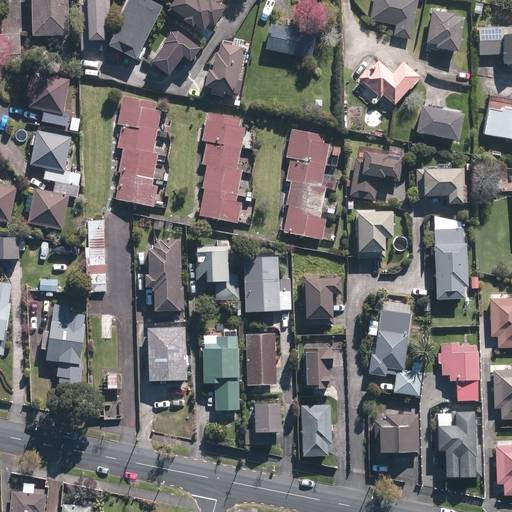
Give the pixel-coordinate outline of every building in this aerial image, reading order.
[(26,0),(29,40),(66,38),(63,0),(26,0)] [(80,0),(81,5),(77,5),(79,54),(102,53),(101,30),(103,30),(103,25),(109,25),(107,0),(80,0)] [(158,10),(138,0),(128,0),(127,5),(124,3),(113,24),(116,25),(103,50),(131,64),(158,10)] [(190,0),(191,1),(189,0),(171,0),(164,13),(179,23),(178,25),(188,31),(189,29),(199,35),(204,26),(210,29),(224,7),(220,5),(222,3),(217,0),(200,0),(201,0),(200,0),(195,0),(196,0),(195,0),(190,0)] [(415,0),(371,0),(367,22),(394,27),(392,37),(408,41),(415,0)] [(460,18),(428,12),(423,46),(432,47),(431,51),(452,55),(453,51),(460,18)] [(285,30),(267,27),(262,51),(309,61),(314,34),(285,28),(285,30)] [(511,28),(476,30),(477,57),(499,56),(499,67),(506,68),(511,66),(511,28)] [(21,35),(0,35),(0,55),(21,55),(21,35)] [(160,48),(146,66),(164,79),(178,60),(186,65),(194,54),(196,52),(173,35),(166,36),(158,47),(160,48)] [(239,52),(215,47),(213,57),(211,57),(207,74),(204,73),(200,90),(207,92),(206,97),(220,100),(220,97),(226,98),(227,92),(230,92),(239,52)] [(388,76),(375,64),(366,74),(363,72),(355,81),(377,100),(379,98),(390,107),(414,80),(398,65),(388,76)] [(62,116),(70,81),(29,72),(23,98),(28,99),(26,110),(42,114),(39,123),(64,129),(67,117),(62,116)] [(154,104),(121,97),(115,127),(119,128),(115,149),(121,150),(116,174),(119,175),(114,202),(151,209),(155,188),(150,187),(156,156),(151,155),(159,113),(153,111),(154,104)] [(484,111),(479,136),(511,142),(511,125),(510,125),(511,114),(511,110),(494,107),(484,111)] [(459,118),(417,109),(411,136),(454,144),(459,118)] [(239,120),(205,113),(199,143),(205,144),(201,166),(204,166),(199,190),(202,191),(196,218),(235,226),(240,205),(234,204),(240,172),(235,170),(243,130),(237,129),(239,120)] [(79,118),(69,117),(67,134),(77,135),(79,118)] [(323,137),(290,130),(284,160),(288,160),(283,182),(288,183),(284,207),(287,207),(281,235),(319,242),(323,221),(318,220),(324,188),(319,187),(327,146),(321,145),(323,137)] [(27,167),(44,171),(42,181),(53,183),(51,195),(31,190),(24,224),(60,232),(67,199),(75,200),(80,175),(62,172),(69,141),(34,133),(27,167)] [(383,159),(360,155),(359,161),(353,160),(347,197),(372,202),(376,181),(379,181),(379,179),(391,181),(394,164),(382,162),(383,159)] [(461,170),(414,170),(415,190),(418,190),(418,199),(443,199),(443,207),(457,206),(457,189),(461,189),(461,170)] [(0,223),(7,225),(15,190),(0,187),(0,223)] [(357,216),(352,216),(353,255),(380,254),(380,241),(388,241),(387,216),(387,213),(372,214),(371,212),(359,212),(357,216)] [(431,248),(428,248),(432,303),(459,301),(459,290),(463,290),(458,223),(430,217),(431,248)] [(103,220),(85,221),(89,293),(106,292),(103,220)] [(171,224),(151,222),(150,231),(170,233),(171,224)] [(0,238),(0,262),(17,260),(16,238),(0,238)] [(148,252),(143,253),(144,277),(141,278),(141,291),(147,290),(147,294),(149,294),(150,315),(177,314),(174,243),(153,243),(148,250),(148,252)] [(229,247),(194,249),(195,283),(201,283),(201,285),(212,285),(212,302),(237,301),(236,275),(230,275),(229,247)] [(275,259),(239,260),(242,315),(259,315),(278,314),(278,312),(289,311),(288,280),(276,281),(275,259)] [(338,277),(299,278),(300,322),(328,321),(327,296),(336,296),(336,288),(338,288),(338,277)] [(0,357),(1,357),(5,327),(9,304),(8,304),(10,284),(0,282),(0,357)] [(491,301),(487,301),(488,339),(495,338),(495,350),(511,349),(511,299),(508,300),(508,294),(491,295),(491,301)] [(409,304),(380,301),(372,357),(368,357),(366,376),(382,378),(382,375),(393,376),(391,395),(416,398),(419,374),(400,371),(409,304)] [(63,325),(48,323),(44,342),(43,362),(56,364),(54,379),(57,379),(56,385),(78,387),(81,364),(78,364),(80,346),(83,327),(81,327),(82,316),(65,313),(63,325)] [(113,314),(101,313),(98,343),(110,344),(113,314)] [(183,328),(143,329),(145,384),(163,383),(185,383),(183,328)] [(272,335),(242,336),(244,387),(258,387),(274,386),(272,335)] [(214,345),(199,346),(200,385),(212,385),(213,412),(237,411),(235,337),(213,337),(214,345)] [(455,345),(438,345),(438,355),(435,355),(435,365),(439,365),(439,378),(446,378),(446,383),(453,383),(453,402),(476,402),(474,347),(456,347),(455,345)] [(328,350),(301,350),(302,389),(311,392),(328,388),(327,370),(329,370),(328,350)] [(511,365),(490,366),(491,410),(498,410),(498,421),(511,420),(511,371),(511,365)] [(119,374),(105,374),(105,391),(120,390),(119,374)] [(252,406),(250,406),(250,430),(243,430),(243,445),(250,445),(256,446),(266,444),(266,435),(277,434),(277,416),(278,416),(278,404),(277,404),(254,404),(252,406)] [(329,406),(298,407),(300,458),(326,457),(325,446),(330,446),(329,406)] [(435,428),(432,428),(433,453),(439,453),(440,480),(479,479),(478,446),(470,446),(470,413),(435,414),(435,428)] [(383,421),(372,422),(373,464),(383,464),(383,458),(417,457),(416,415),(383,416),(383,421)] [(511,446),(493,447),(494,486),(500,485),(501,496),(511,495),(511,446)] [(25,489),(15,488),(12,511),(47,511),(49,492),(36,490),(37,482),(26,481),(25,489)] [(92,511),(93,505),(66,502),(64,511),(92,511)]
